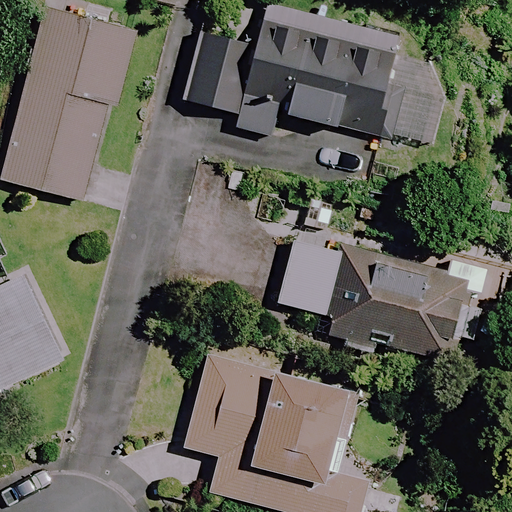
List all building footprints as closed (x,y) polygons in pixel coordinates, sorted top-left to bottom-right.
[(446,50),(269,12),(261,49),(200,36),(185,106),(233,116),(230,130),(271,139),(276,117),(424,150),(446,50)] [(133,37),(43,13),(0,168),(0,182),(80,204),(106,108),(113,110),(133,37)] [(457,340),(463,317),(478,321),(490,269),(347,235),(341,258),(291,246),(276,309),(326,321),(320,346),(448,377),(457,340)] [(0,392),(64,364),(24,275),(0,285),(0,392)] [(350,395),(206,356),(181,451),(216,460),(206,496),(265,511),(357,511),(363,488),(328,479),(350,395)]
